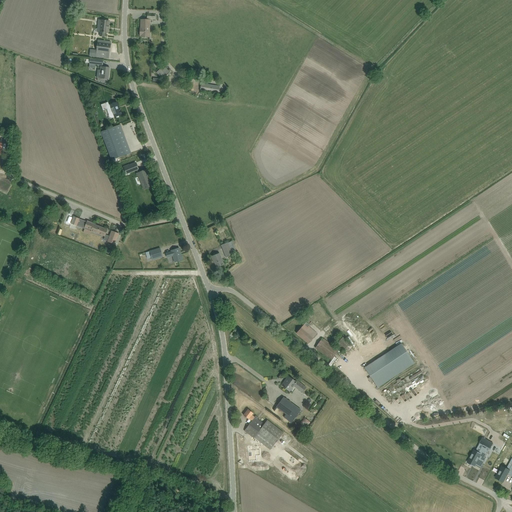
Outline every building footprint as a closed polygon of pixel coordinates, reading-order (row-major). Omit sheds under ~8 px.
[(150,20),(155,20),(155,16),(147,16),(147,20),(141,20),(141,25),(142,25),(142,28),(140,28),(140,36),(140,37),(150,37),(150,20)] [(105,33),(108,33),(109,21),(101,20),(99,20),(97,32),(100,32),(100,36),(104,37),(105,33)] [(96,51),(90,50),(89,56),(109,59),(111,42),(107,42),(107,41),(98,40),(96,51)] [(162,78),(171,70),(165,64),(156,73),(162,78)] [(97,70),(96,78),(101,78),(103,79),(108,79),(110,68),(105,67),(101,67),(101,70),(97,70)] [(201,83),(200,91),(218,93),(220,86),(201,83)] [(112,104),(110,105),(112,111),(110,112),(108,114),(110,117),(112,118),(114,117),(117,116),(122,115),(120,110),(117,102),(112,104)] [(101,132),(98,133),(100,137),(103,136),(112,161),(126,155),(131,153),(120,125),(101,132)] [(129,165),(123,167),(126,174),(135,171),(137,170),(138,169),(139,169),(137,166),(136,163),(129,165)] [(138,169),(137,170),(138,173),(137,173),(138,176),(143,187),(147,186),(148,188),(153,186),(151,181),(147,171),(143,172),(142,171),(139,172),(138,169)] [(74,217),(71,224),(77,226),(79,219),(74,217)] [(87,222),(85,227),(92,230),(91,231),(98,234),(105,237),(109,238),(109,236),(106,234),(106,233),(107,230),(101,227),(101,226),(87,221),(87,222)] [(109,238),(107,241),(115,244),(117,245),(119,242),(116,241),(117,239),(119,234),(111,231),(109,236),(109,238)] [(226,243),(221,245),(226,257),(231,255),(232,255),(227,243),(226,243)] [(160,248),(149,252),(151,258),(162,255),(160,248)] [(171,252),(168,253),(169,257),(172,256),(174,263),(178,261),(183,260),(179,248),(171,251),(171,252)] [(219,254),(211,257),(213,260),(214,260),(216,267),(222,265),(223,265),(223,264),(219,254)] [(303,325),(296,333),(308,343),(317,333),(309,327),(307,329),(303,325)] [(315,348),(318,350),(331,360),(338,350),(322,338),(315,348)] [(343,345),(351,350),(355,345),(347,340),(343,345)] [(401,343),(364,368),(377,386),(378,388),(414,364),(414,362),(401,343)] [(293,386),(302,392),(306,387),(297,381),(296,382),(289,377),(282,386),(289,391),(293,386)] [(280,410),(286,414),(283,418),(291,423),(301,410),(283,397),(276,407),(280,410)] [(253,438),(254,438),(270,450),(284,433),(271,423),(267,420),(264,424),(258,419),(258,418),(256,416),(254,417),(252,415),(253,413),(248,409),(243,415),(248,419),(249,419),(251,421),(244,431),(253,438)] [(304,418),(300,424),(306,428),(310,422),(304,418)] [(474,450),(468,462),(475,466),(476,465),(481,468),(486,458),(485,457),(489,449),(490,450),(493,443),(486,439),(479,453),(476,451),(474,450)] [(257,445),(248,445),(248,460),(256,460),(256,454),(260,454),(260,448),(257,449),(257,445)] [(503,466),(497,478),(504,481),(507,474),(511,476),(511,464),(509,470),(503,466)]
